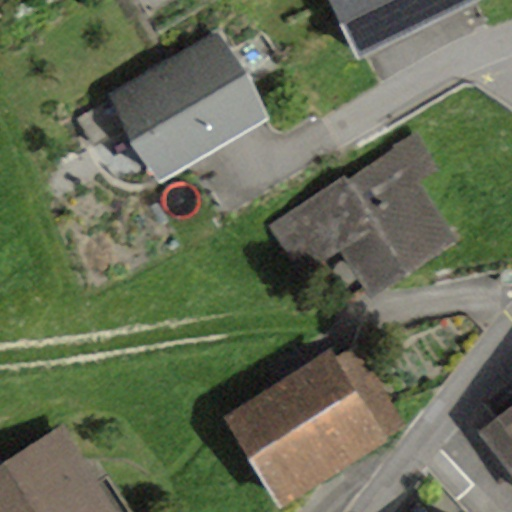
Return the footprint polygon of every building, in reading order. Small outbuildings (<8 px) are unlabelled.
[(482,0),(330,0),(362,61),(482,0)] [(220,31),(110,96),(162,184),(272,119),(220,31)] [(345,177),(270,227),(304,277),(320,266),(345,303),(366,288),(373,299),(461,241),(422,183),(439,172),(417,132),(394,147),(397,151),(349,183),(345,177)] [(331,350),(224,417),(283,509),(392,440),(389,436),(407,425),(358,349),(338,362),(331,350)] [(511,409),(482,432),(511,471),(511,409)] [(0,511),(118,511),(99,482),(63,426),(0,466),(0,511)] [(131,511),(109,476),(99,482),(118,511),(131,511)]
